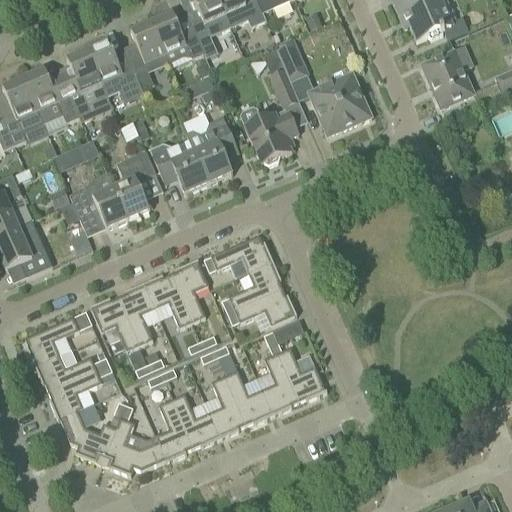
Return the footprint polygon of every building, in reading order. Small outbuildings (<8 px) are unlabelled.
[(186,21),(193,38),(195,41),(203,37),(206,45),(230,34),(215,0),(190,0),(197,15),(186,21)] [(215,0),(230,34),(247,27),(251,33),(266,27),(262,18),(253,0),(215,0)] [(253,0),(262,18),(287,7),(294,5),(292,0),(253,0)] [(417,47),(427,42),(429,46),(442,40),(441,38),(444,37),(443,35),(451,31),(440,4),(445,1),(444,0),(408,0),(393,7),(401,25),(406,22),(417,47)] [(311,35),(322,31),(317,18),(306,23),(311,35)] [(172,19),(151,28),(165,60),(165,61),(169,69),(171,68),(185,62),(192,65),(203,60),(201,55),(196,42),(195,41),(193,38),(183,43),(172,19)] [(165,60),(151,28),(130,37),(141,62),(130,67),(142,95),(154,90),(145,70),(165,61),(165,60)] [(274,52),(285,77),(290,89),(307,82),(291,45),(274,52)] [(108,47),(87,56),(107,102),(119,96),(124,109),(145,100),(142,95),(130,67),(119,71),(108,47)] [(244,65),(239,55),(221,63),(226,74),(244,65)] [(87,110),(107,102),(87,56),(66,65),(75,85),(63,90),(78,124),(91,118),(87,110)] [(440,63),(421,71),(441,115),(459,107),(472,101),(473,100),(472,98),(463,77),(454,56),(440,63)] [(207,68),(197,73),(201,83),(211,78),(207,68)] [(511,74),(493,83),(501,101),(511,96),(511,74)] [(23,84),(42,129),(43,130),(63,121),(66,129),(68,128),(78,124),(63,90),(52,94),(44,75),(23,84)] [(283,114),(298,108),(290,89),(285,77),(269,83),(283,114)] [(308,99),(319,124),(327,143),(371,124),(352,80),(308,99)] [(0,117),(0,119),(14,151),(26,146),(22,137),(42,129),(23,84),(2,93),(10,113),(0,117)] [(184,96),(190,109),(206,101),(200,88),(184,96)] [(244,133),(253,153),(261,172),(264,170),(268,172),(278,167),(279,164),(292,158),(286,145),(298,140),(290,122),(288,118),(276,123),(275,120),(262,125),(258,114),(253,112),(242,117),(240,122),(244,133)] [(0,148),(3,156),(14,151),(0,119),(0,148)] [(206,137),(209,129),(204,119),(184,128),(188,139),(192,137),(199,140),(206,137)] [(63,121),(43,130),(47,137),(66,129),(63,121)] [(188,145),(193,157),(194,157),(208,191),(232,180),(223,159),(236,154),(228,136),(222,124),(209,129),(206,137),(199,140),(192,137),(188,139),(186,140),(188,145)] [(141,126),(133,130),(137,137),(145,133),(141,126)] [(26,146),(47,137),(43,130),(42,129),(22,137),(26,146)] [(145,133),(137,137),(139,143),(147,139),(145,133)] [(92,145),(52,163),(58,177),(99,160),(92,145)] [(188,145),(177,149),(182,162),(193,157),(188,145)] [(51,147),(42,151),(46,161),(55,157),(51,147)] [(175,180),(184,201),(208,191),(194,157),(193,157),(182,162),(177,149),(171,152),(163,149),(149,155),(162,186),(175,180)] [(113,193),(128,226),(149,217),(143,203),(137,188),(156,180),(146,157),(117,170),(124,188),(113,193)] [(27,174),(12,181),(15,188),(31,182),(27,174)] [(69,201),(83,234),(102,225),(106,235),(128,226),(113,193),(107,178),(94,184),(91,192),(69,201)] [(162,194),(156,180),(137,188),(143,203),(162,194)] [(0,240),(18,233),(10,216),(15,204),(21,201),(15,188),(12,181),(4,184),(0,186),(0,240)] [(57,215),(71,208),(65,195),(51,201),(57,215)] [(10,216),(18,233),(32,227),(21,201),(15,204),(10,216)] [(77,222),(71,208),(57,215),(63,228),(77,222)] [(102,225),(83,234),(88,243),(106,235),(102,225)] [(23,246),(18,233),(0,240),(0,263),(5,276),(20,270),(26,284),(52,272),(44,254),(40,245),(31,249),(23,246)] [(73,246),(79,260),(92,255),(86,240),(73,246)] [(259,242),(210,263),(216,276),(241,265),(247,279),(272,268),(264,249),(263,250),(259,242)] [(210,263),(203,266),(209,279),(216,276),(211,263),(210,263)] [(179,277),(171,280),(192,329),(205,323),(194,298),(208,292),(197,268),(198,267),(197,266),(177,275),(178,276),(179,276),(179,277)] [(242,297),(228,303),(234,316),(282,295),(278,287),(279,286),(279,287),(281,286),(272,268),(247,279),(248,280),(253,292),(242,297)] [(162,282),(143,290),(154,315),(168,309),(179,334),(192,329),(171,280),(162,284),(162,283),(163,283),(162,282)] [(154,315),(143,290),(125,298),(125,299),(126,299),(126,300),(118,303),(139,352),(152,346),(141,321),(154,315)] [(282,295),(234,316),(239,329),(264,318),(271,332),(276,330),(295,322),(296,322),(287,302),(286,302),(286,303),(282,295)] [(109,305),(90,313),(89,314),(90,315),(91,315),(101,338),(115,332),(126,357),(139,352),(118,303),(109,307),(109,306),(110,306),(109,305)] [(228,303),(221,307),(227,319),(234,316),(228,303)] [(234,316),(227,319),(232,331),(232,332),(239,329),(239,328),(234,316)] [(86,317),(73,323),(78,337),(92,331),(92,330),(86,317)] [(73,323),(24,344),(28,353),(27,354),(27,353),(26,354),(34,372),(59,361),(54,348),(78,337),(73,323)] [(271,337),(264,341),(264,342),(265,343),(268,351),(276,348),(272,339),(271,337)] [(208,345),(200,348),(203,354),(203,355),(210,352),(216,349),(213,343),(208,345)] [(195,351),(188,354),(189,357),(191,360),(190,360),(198,357),(203,355),(203,354),(200,348),(195,351)] [(276,348),(268,351),(273,361),(277,359),(280,358),(276,348)] [(226,352),(213,357),(216,364),(229,358),(226,352)] [(280,358),(277,359),(298,408),(306,404),(307,405),(306,405),(306,406),(326,398),(326,396),(325,397),(314,373),(309,360),(295,366),(290,354),(281,357),(280,358)] [(140,355),(128,360),(135,376),(142,373),(147,371),(140,355)] [(155,357),(145,362),(149,370),(155,368),(159,366),(155,357)] [(206,360),(200,363),(203,369),(209,367),(216,364),(213,357),(206,360)] [(269,378),(256,384),(256,385),(261,396),(272,421),(291,413),(291,412),(290,412),(290,411),(298,408),(277,359),(273,361),(264,365),(269,378)] [(59,361),(34,372),(42,391),(43,390),(44,389),(48,398),(96,377),(90,363),(65,374),(59,361)] [(106,364),(93,369),(96,377),(109,371),(110,370),(107,363),(106,364)] [(149,370),(148,371),(151,378),(164,372),(161,365),(159,366),(155,368),(149,370)] [(109,371),(96,377),(102,389),(115,384),(115,383),(110,370),(109,371)] [(142,373),(135,376),(138,383),(151,378),(148,371),(147,371),(142,373)] [(166,378),(160,380),(163,387),(169,384),(176,381),(173,375),(166,378)] [(96,377),(48,398),(51,406),(50,406),(49,406),(58,426),(59,426),(59,425),(59,424),(77,417),(83,414),(77,400),(102,389),(96,377)] [(237,377),(224,382),(245,431),(253,427),(254,428),(253,428),(254,429),(272,421),(261,396),(248,402),(237,377)] [(160,380),(147,386),(150,392),(163,387),(160,380)] [(217,402),(203,408),(208,419),(220,444),(238,436),(238,435),(237,435),(245,431),(224,382),(211,388),(217,402)] [(184,400),(171,406),(192,454),(201,450),(201,451),(200,451),(201,453),(220,444),(208,419),(203,408),(190,414),(184,400)] [(169,436),(155,442),(157,448),(165,466),(166,467),(165,467),(165,468),(186,459),(185,458),(184,458),(192,454),(171,406),(158,411),(169,436)] [(118,408),(113,421),(120,424),(125,411),(118,408)] [(125,411),(120,424),(127,427),(130,428),(135,415),(133,414),(125,411)] [(77,417),(59,424),(59,425),(70,449),(78,452),(75,459),(74,459),(74,460),(102,471),(120,424),(113,421),(109,432),(103,429),(99,440),(85,434),(77,417)] [(120,424),(102,471),(130,482),(131,481),(130,480),(133,473),(141,476),(165,466),(157,448),(155,442),(147,446),(130,439),(133,429),(130,428),(127,427),(120,424)]
